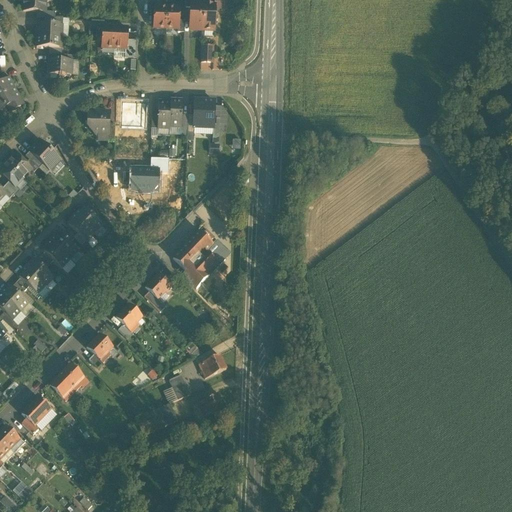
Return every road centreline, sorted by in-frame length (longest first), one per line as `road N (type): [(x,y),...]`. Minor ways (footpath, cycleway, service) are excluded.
road 1 (secondary): [(253,511),(270,85)]
road 2 (residential): [(0,426),(153,266),(91,184)]
road 3 (track): [(504,0),(429,141),(270,137)]
road 4 (track): [(511,265),(429,141)]
road 5 (residential): [(0,283),(91,184)]
road 6 (residential): [(270,85),(140,83)]
road 7 (residential): [(50,113),(1,0)]
